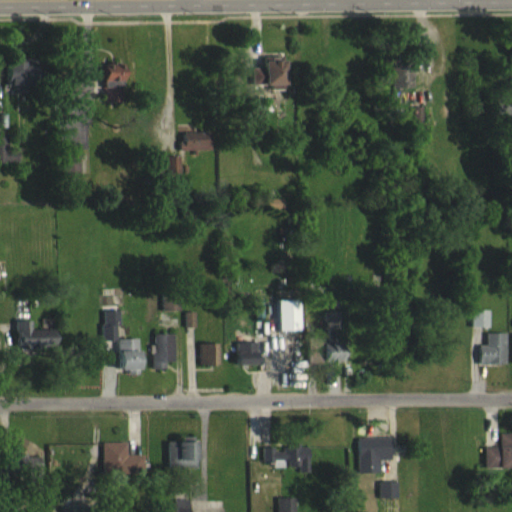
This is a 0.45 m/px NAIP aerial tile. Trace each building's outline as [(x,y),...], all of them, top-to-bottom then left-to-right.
[(282,80),(281,65),(261,66),(261,80),(282,80)] [(4,94),(11,94),(11,103),(24,102),(24,93),(33,93),(32,69),(3,70),(4,94)] [(411,97),(410,69),(389,69),(390,98),(411,97)] [(101,110),(121,110),(120,73),(101,73),(101,110)] [(207,142),(181,142),(181,150),(177,151),(177,160),(208,159),(207,142)] [(0,172),(17,172),(16,156),(8,156),(7,147),(0,146),(0,172)] [(76,154),(60,155),(61,183),(77,183),(76,154)] [(178,183),(177,166),(163,166),(163,183),(178,183)] [(177,320),(177,306),(160,306),(160,320),(177,320)] [(252,330),(261,330),(260,308),(252,309),(252,330)] [(295,340),(295,309),(274,310),(275,340),(295,340)] [(101,351),(115,350),(114,336),(118,336),(117,320),(100,320),(101,351)] [(468,338),(486,338),(486,320),(468,320),(468,338)] [(183,321),(183,337),(193,337),(192,321),(183,321)] [(322,338),(337,338),(336,321),(321,322),(322,338)] [(52,357),(52,339),(29,339),(28,330),(14,331),(15,358),(52,357)] [(503,343),(483,342),(483,354),(476,354),(475,374),(503,375),(503,343)] [(172,344),(151,343),(150,378),(163,378),(163,371),(172,371),(172,344)] [(115,349),(116,380),(125,379),(125,384),(136,384),(135,348),(115,349)] [(339,373),(339,353),(320,352),(320,348),(311,348),(310,372),(339,373)] [(197,353),(197,375),(217,374),(216,352),(197,353)] [(233,352),(234,375),(254,374),(253,352),(233,352)] [(511,443),(496,443),(496,456),(481,456),(480,477),(511,477),(511,443)] [(355,448),(355,483),(377,482),(376,470),(388,469),(387,447),(355,448)] [(164,452),(165,478),(194,478),(193,451),(164,452)] [(124,452),(100,452),(99,483),(141,484),(141,464),(124,464),(124,452)] [(306,482),(305,456),(298,457),(298,454),(281,455),(281,461),(272,462),(272,457),(261,457),(261,472),(271,471),(271,477),(284,477),(284,476),(296,476),(296,482),(306,482)] [(13,481),(37,480),(37,466),(13,467),(13,481)] [(394,492),(376,491),(376,508),(394,508),(394,492)]
